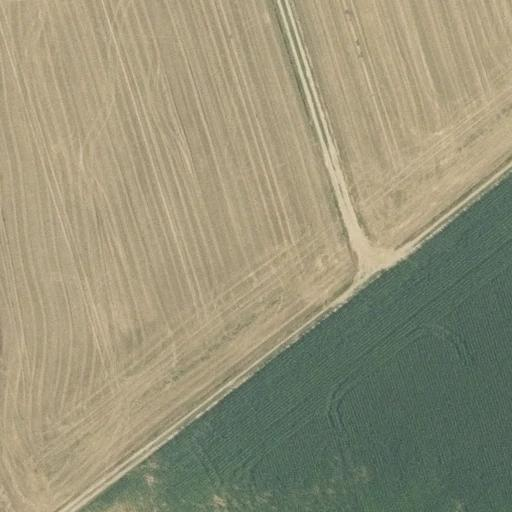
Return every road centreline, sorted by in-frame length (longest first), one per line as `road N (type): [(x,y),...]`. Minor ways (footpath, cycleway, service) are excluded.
road 1 (track): [(89,511),(511,189)]
road 2 (track): [(291,0),(380,292)]
